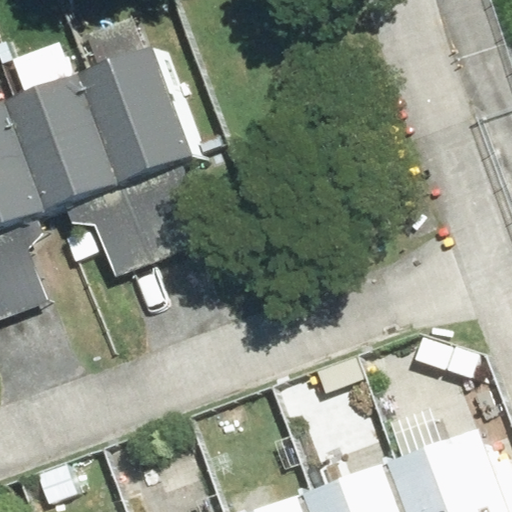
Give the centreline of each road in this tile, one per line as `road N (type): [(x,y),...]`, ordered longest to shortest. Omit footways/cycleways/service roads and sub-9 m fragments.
road 1 (residential): [(470,255),(0,419)]
road 2 (residential): [(395,0),(470,255)]
